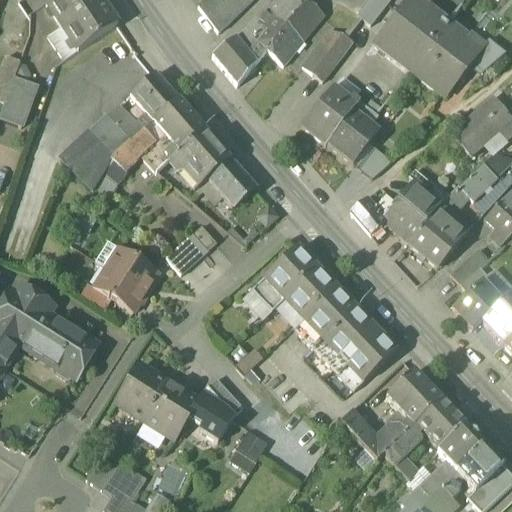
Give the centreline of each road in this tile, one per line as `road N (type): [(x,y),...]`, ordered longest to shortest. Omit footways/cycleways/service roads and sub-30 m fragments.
road 1 (residential): [(307,210),(176,338),(307,460)]
road 2 (secondary): [(307,210),(511,431)]
road 3 (secondary): [(141,0),(307,210)]
